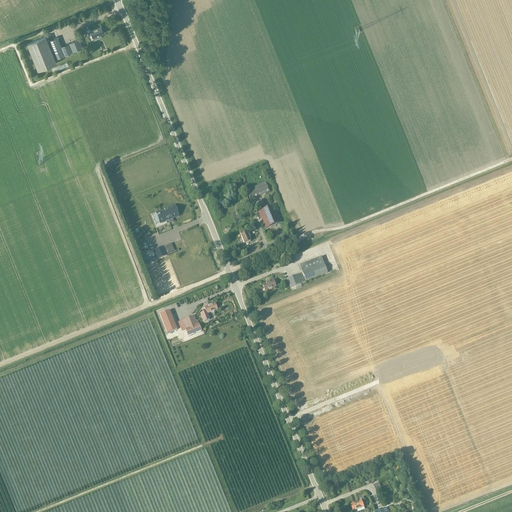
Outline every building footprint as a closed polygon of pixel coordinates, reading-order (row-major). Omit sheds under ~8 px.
[(89,32),(86,33),(88,37),(90,35),(91,38),(95,36),(96,39),(100,38),(99,35),(102,33),(100,27),(89,31),(89,32)] [(44,37),(26,44),(37,71),(56,63),(55,60),(82,49),(78,40),(60,47),(56,38),(46,41),(44,37)] [(250,200),(269,192),(265,183),(246,190),(250,200)] [(265,229),(281,223),(275,206),(258,213),(265,229)] [(172,209),(157,216),(158,219),(159,220),(161,225),(176,219),(172,209)] [(244,244),(250,242),(247,233),(245,234),(244,231),(240,233),(241,236),(244,244)] [(156,260),(167,256),(163,247),(152,251),(156,260)] [(300,284),(301,284),(305,282),(327,273),(321,258),(299,266),(302,273),(297,275),(286,279),(290,288),(294,286),(296,289),(301,287),(300,284)] [(170,262),(151,268),(154,279),(163,276),(168,292),(179,289),(170,262)] [(277,284),(276,280),(275,278),(273,279),(273,281),(262,285),(264,291),(276,287),(275,285),(277,284)] [(156,285),(159,295),(168,293),(166,282),(159,284),(160,284),(156,285)] [(205,311),(200,313),(203,321),(209,319),(207,314),(217,310),(214,304),(204,308),(205,311)] [(169,311),(159,315),(167,334),(177,330),(169,311)] [(193,316),(183,320),(183,321),(178,322),(181,331),(185,330),(188,337),(201,331),(197,320),(195,321),(193,316)] [(363,504),(366,503),(364,499),(362,501),(361,500),(350,505),(353,511),(364,507),(363,504)]
